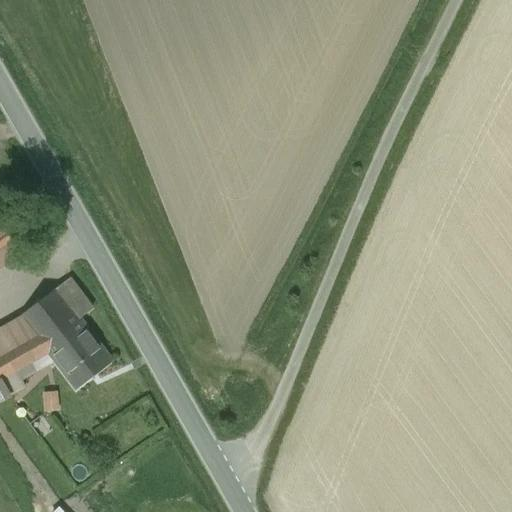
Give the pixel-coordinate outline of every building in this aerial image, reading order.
[(10,208),(0,215),(0,257),(30,235),(10,208)] [(92,308),(70,279),(58,288),(80,318),(92,308)] [(80,318),(58,288),(22,316),(35,335),(35,336),(48,351),(76,389),(113,361),(80,318)] [(35,336),(0,355),(0,378),(48,351),(35,336)] [(48,410),(63,409),(62,390),(47,391),(48,410)]
